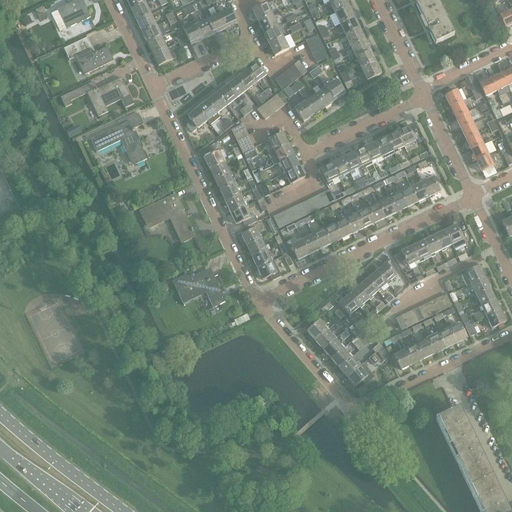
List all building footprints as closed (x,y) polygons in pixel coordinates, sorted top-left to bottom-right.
[(67,0),(69,5),(58,10),(67,30),(91,18),(82,0),(67,0)] [(143,0),(126,0),(132,11),(146,5),(143,0)] [(345,0),(336,0),(330,3),(335,15),(349,8),(345,0)] [(436,0),(413,0),(422,17),(441,8),(436,0)] [(146,5),(132,11),(137,23),(151,16),(146,5)] [(253,12),(259,24),(273,17),(267,5),(253,12)] [(349,8),(335,15),(341,26),(354,19),(349,8)] [(441,8),(422,17),(436,46),(455,37),(441,8)] [(230,10),(219,16),(225,30),(237,24),(230,10)] [(511,25),(511,14),(511,12),(499,17),(505,29),(511,25)] [(151,16),(137,23),(142,34),(156,27),(151,16)] [(219,16),(207,21),(214,35),(225,30),(219,16)] [(29,17),(22,20),(25,27),(33,23),(29,17)] [(273,17),(259,24),(264,35),(278,28),(273,17)] [(354,19),(341,26),(346,37),(360,30),(354,19)] [(207,21),(196,27),(203,41),(214,35),(207,21)] [(194,22),(182,27),(191,46),(203,41),(196,27),(194,22)] [(156,27),(142,34),(148,45),(162,38),(156,27)] [(278,28),(264,35),(270,46),(284,39),(278,28)] [(360,30),(346,37),(351,48),(365,41),(360,30)] [(306,42),(309,48),(321,42),(318,37),(306,42)] [(88,38),(64,50),(67,55),(70,61),(75,59),(84,76),(85,76),(114,62),(107,49),(96,54),(94,55),(86,40),(88,39),(88,38)] [(162,38),(148,45),(153,56),(167,49),(162,38)] [(284,39),(270,46),(275,57),(289,51),(284,39)] [(365,41),(351,48),(357,59),(371,52),(365,41)] [(321,42),(309,48),(311,53),(323,48),(321,42)] [(323,48),(311,53),(314,59),(326,53),(323,48)] [(167,49),(153,56),(159,68),(176,59),(174,53),(170,55),(167,49)] [(371,52),(357,59),(362,70),(376,64),(371,52)] [(326,53),(314,59),(317,64),(328,58),(326,53)] [(299,63),(294,66),(302,77),(307,73),(299,63)] [(257,64),(247,72),(257,84),(267,76),(257,64)] [(376,64),(362,70),(368,82),(382,75),(376,64)] [(294,66),(289,70),(297,80),(302,77),(294,66)] [(318,68),(314,71),(318,77),(322,74),(318,68)] [(289,70),(285,74),(292,84),(297,80),(289,70)] [(511,70),(502,75),(508,87),(511,85),(511,70)] [(318,77),(314,71),(310,74),(314,80),(318,77)] [(247,72),(237,79),(247,91),(257,84),(247,72)] [(285,74),(280,78),(288,88),(292,84),(285,74)] [(502,75),(491,80),(497,92),(508,87),(502,75)] [(288,88),(280,78),(275,81),(283,92),(288,88)] [(472,92),(477,89),(472,78),(466,81),(472,92)] [(94,82),(61,98),(66,108),(72,105),(71,102),(88,94),(99,118),(108,113),(106,108),(121,100),(125,109),(134,105),(122,79),(98,90),(94,82)] [(237,79),(227,87),(237,99),(247,91),(237,79)] [(497,92),(491,80),(480,86),(486,98),(497,92)] [(465,81),(459,85),(462,90),(468,87),(465,81)] [(337,82),(326,89),(335,102),(346,95),(337,82)] [(298,83),(294,87),(298,92),(303,89),(298,83)] [(227,87),(218,94),(227,107),(237,99),(227,87)] [(298,92),(294,87),(290,90),(294,95),(298,92)] [(326,89),(316,96),(325,109),(335,102),(326,89)] [(268,90),(264,93),(268,99),(272,95),(268,90)] [(445,97),(451,108),(463,102),(457,91),(445,97)] [(268,99),(264,93),(260,96),(264,102),(268,99)] [(218,94),(208,102),(218,114),(227,107),(218,94)] [(277,96),(272,100),(280,109),(285,106),(277,96)] [(316,96),(306,103),(315,116),(325,109),(316,96)] [(272,100),(268,103),(275,113),(280,109),(272,100)] [(208,102),(198,110),(208,122),(211,126),(221,118),(218,114),(208,102)] [(463,102),(451,108),(456,119),(468,113),(463,102)] [(268,103),(263,107),(270,117),(275,113),(268,103)] [(315,116),(306,103),(295,110),(304,123),(315,116)] [(249,105),(244,108),(249,114),(253,111),(249,105)] [(270,117),(263,107),(258,111),(265,121),(270,117)] [(249,114),(244,108),(240,112),(245,117),(249,114)] [(208,122),(198,110),(188,118),(192,123),(187,126),(193,134),(208,122)] [(468,113),(456,119),(461,130),(473,124),(468,113)] [(97,137),(91,140),(97,153),(121,142),(133,167),(147,160),(134,132),(135,132),(134,130),(144,125),(139,114),(119,124),(121,128),(117,130),(116,128),(110,131),(110,133),(98,139),(97,137)] [(229,121),(225,124),(229,129),(233,126),(229,121)] [(229,129),(225,124),(221,127),(225,133),(229,129)] [(473,124),(461,130),(466,141),(478,135),(473,124)] [(79,126),(67,132),(71,140),(83,134),(79,126)] [(232,131),(235,137),(246,131),(243,126),(232,131)] [(409,128),(398,133),(404,147),(416,142),(415,141),(417,140),(415,134),(412,136),(409,128)] [(246,131),(235,137),(238,142),(249,137),(246,131)] [(398,133),(387,138),(394,153),(404,147),(398,133)] [(269,142),(274,153),(289,146),(283,135),(269,142)] [(478,135),(466,141),(472,151),(484,146),(478,135)] [(205,139),(209,145),(214,142),(209,136),(205,139)] [(249,137),(238,142),(240,148),(252,143),(249,137)] [(387,138),(376,144),(383,158),(384,160),(395,155),(394,153),(387,138)] [(252,143),(240,148),(243,154),(254,148),(252,143)] [(376,144),(365,149),(372,163),(373,165),(377,163),(376,161),(383,158),(376,144)] [(289,146),(274,153),(280,164),(294,157),(289,146)] [(484,146),(472,151),(477,162),(489,156),(484,146)] [(247,153),(243,154),(249,166),(252,164),(253,163),(251,160),(258,157),(255,149),(247,153)] [(365,149),(354,154),(361,168),(362,170),(373,165),(372,163),(365,149)] [(205,160),(210,171),(225,164),(219,153),(205,160)] [(511,160),(509,153),(503,156),(509,167),(511,165),(511,160)] [(354,154),(343,159),(350,174),(351,176),(355,174),(354,172),(361,168),(354,154)] [(489,156),(477,162),(482,173),(494,168),(489,156)] [(280,164),(278,165),(280,169),(282,168),(285,174),(300,167),(294,157),(280,164)] [(336,162),(332,164),(339,179),(340,181),(344,179),(343,177),(350,174),(343,159),(341,158),(336,160),(336,162)] [(225,164),(210,171),(215,182),(230,175),(225,164)] [(332,164),(321,170),(328,184),(329,186),(333,184),(332,182),(339,179),(332,164)] [(300,167),(285,174),(283,175),(286,179),(287,179),(291,186),(305,178),(300,167)] [(230,175),(215,182),(221,193),(235,186),(237,185),(235,181),(233,182),(230,175)] [(426,180),(421,182),(429,198),(440,193),(437,185),(439,184),(436,179),(434,180),(433,178),(426,182),(426,180)] [(417,184),(418,186),(411,189),(418,203),(429,198),(421,182),(417,184)] [(264,185),(259,188),(264,198),(269,196),(264,185)] [(235,186),(221,193),(226,204),(240,197),(235,186)] [(411,189),(400,194),(407,209),(418,203),(411,189)] [(330,191),(324,194),(330,205),(335,202),(334,198),(330,191)] [(396,197),(390,199),(390,200),(397,214),(407,209),(400,194),(399,192),(395,195),(396,197)] [(324,194),(319,196),(324,208),(330,205),(324,194)] [(177,195),(140,212),(143,220),(146,219),(150,227),(171,217),(184,243),(196,238),(183,211),(184,211),(177,195)] [(319,196),(313,199),(318,210),(324,208),(319,196)] [(240,197),(226,204),(231,215),(246,208),(240,197)] [(389,198),(378,203),(379,205),(386,219),(397,214),(390,200),(390,199),(389,198)] [(313,199),(307,202),(313,213),(318,210),(313,199)] [(307,202),(302,204),(307,216),(313,213),(307,202)] [(302,204),(296,207),(302,218),(307,216),(302,204)] [(379,205),(368,210),(375,224),(386,219),(379,205)] [(296,207),(291,210),(296,221),(302,218),(296,207)] [(246,208),(231,215),(236,226),(253,218),(251,213),(249,214),(246,208)] [(367,208),(356,213),(356,214),(364,230),(375,224),(368,210),(367,208)] [(291,210),(285,212),(290,224),(296,221),(291,210)] [(285,212),(279,215),(285,226),(290,224),(285,212)] [(352,216),(353,217),(346,221),(353,235),(364,230),(356,214),(352,216)] [(285,226),(279,215),(274,218),(279,229),(285,226)] [(256,217),(243,223),(245,228),(258,222),(256,217)] [(277,233),(271,219),(267,221),(274,235),(277,233)] [(341,221),(341,223),(335,226),(342,240),(353,235),(346,221),(345,219),(341,221)] [(511,236),(511,219),(502,224),(509,238),(511,236)] [(335,226),(324,231),(331,245),(342,240),(335,226)] [(445,232),(452,246),(454,250),(466,245),(463,239),(465,238),(463,233),(460,234),(456,226),(445,232)] [(256,230),(242,237),(247,248),(261,241),(263,240),(261,236),(259,237),(256,230)] [(324,231),(313,236),(320,251),(331,245),(324,231)] [(445,232),(434,237),(441,251),(452,246),(445,232)] [(313,236),(302,242),(309,256),(320,251),(313,236)] [(435,254),(441,251),(434,237),(423,242),(431,258),(436,256),(435,254)] [(261,241),(247,248),(252,259),(267,252),(270,250),(268,246),(265,247),(261,241)] [(309,256),(302,242),(291,247),(298,261),(309,256)] [(423,242),(413,247),(420,264),(431,258),(423,242)] [(413,247),(401,253),(405,261),(403,262),(405,267),(408,266),(408,267),(415,264),(416,266),(420,264),(413,247)] [(267,252),(252,259),(258,270),(272,263),(267,252)] [(272,263),(258,270),(263,281),(277,274),(272,263)] [(386,264),(377,272),(387,285),(396,277),(386,264)] [(480,268),(462,276),(467,287),(471,286),(485,279),(480,268)] [(412,270),(404,274),(412,286),(424,280),(422,276),(416,279),(412,270)] [(187,283),(184,277),(173,282),(183,303),(205,292),(213,309),(225,303),(210,272),(187,283)] [(377,272),(367,280),(378,292),(387,285),(377,272)] [(485,279),(471,286),(476,297),(490,290),(485,279)] [(367,280),(358,288),(369,300),(378,292),(367,280)] [(358,288),(349,296),(360,308),(369,300),(358,288)] [(401,288),(395,293),(398,297),(404,291),(401,288)] [(476,297),(474,298),(476,301),(478,301),(481,308),(496,301),(490,290),(476,297)] [(446,295),(441,298),(446,309),(452,307),(446,295)] [(360,308),(349,296),(340,304),(350,316),(349,317),(353,322),(358,317),(354,313),(360,308)] [(392,296),(385,301),(388,305),(395,299),(392,296)] [(441,298),(435,301),(441,312),(446,309),(441,298)] [(435,301),(429,303),(435,315),(441,312),(435,301)] [(481,308),(479,309),(481,312),(483,311),(486,318),(501,312),(496,301),(481,308)] [(330,302),(321,310),(325,315),(334,307),(330,302)] [(429,303),(424,306),(429,317),(435,315),(429,303)] [(382,304),(376,309),(379,313),(385,307),(382,304)] [(424,306),(418,309),(424,320),(429,317),(424,306)] [(418,309),(413,311),(418,323),(424,320),(418,309)] [(344,317),(339,311),(335,314),(341,320),(344,317)] [(413,311),(407,314),(413,325),(418,323),(413,311)] [(373,312),(367,317),(370,320),(376,315),(373,312)] [(501,312),(486,318),(492,330),(506,323),(501,312)] [(407,314),(402,317),(407,328),(413,325),(407,314)] [(407,328),(402,317),(396,320),(401,331),(407,328)] [(352,326),(347,320),(343,323),(349,329),(352,326)] [(362,320),(355,325),(359,330),(365,324),(362,320)] [(319,322),(307,333),(316,342),(328,331),(329,330),(326,326),(324,328),(319,322)] [(460,325),(449,330),(456,345),(467,339),(460,325)] [(472,325),(466,328),(470,338),(477,335),(472,325)] [(360,335),(355,329),(351,332),(357,338),(360,335)] [(449,330),(438,335),(445,350),(456,345),(449,330)] [(328,331),(316,342),(324,351),(336,340),(335,340),(337,339),(334,335),(332,337),(328,331)] [(437,333),(426,339),(427,341),(434,355),(445,350),(438,335),(437,333)] [(368,344),(362,338),(359,341),(365,347),(368,344)] [(336,340),(324,351),(331,360),(343,350),(345,348),(342,345),(340,346),(336,340)] [(427,341),(416,346),(423,360),(434,355),(427,341)] [(411,346),(412,348),(406,351),(413,366),(423,360),(416,346),(416,344),(411,346)] [(373,350),(376,353),(382,348),(379,345),(373,350)] [(382,348),(376,353),(375,355),(382,364),(388,358),(385,351),(382,348)] [(401,351),(401,353),(394,357),(395,357),(399,366),(401,371),(413,366),(406,351),(405,351),(404,349),(401,351)] [(343,350),(331,360),(339,369),(351,359),(353,357),(350,354),(348,355),(343,350)] [(351,359),(339,369),(347,378),(362,366),(359,362),(356,364),(351,359)] [(363,365),(362,366),(347,378),(355,388),(363,381),(366,385),(375,378),(363,365)] [(509,511),(460,409),(446,416),(436,421),(436,422),(436,421),(480,511),(509,511)]
